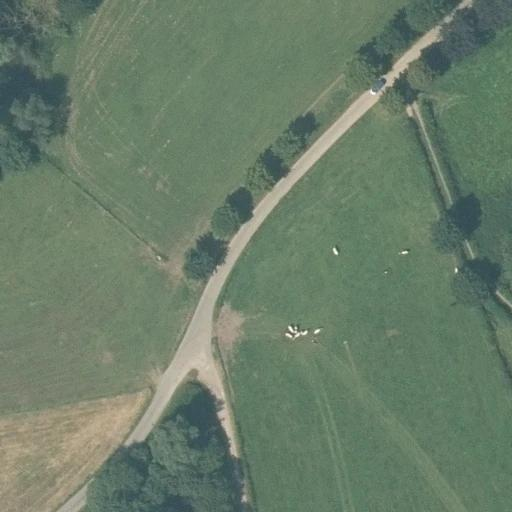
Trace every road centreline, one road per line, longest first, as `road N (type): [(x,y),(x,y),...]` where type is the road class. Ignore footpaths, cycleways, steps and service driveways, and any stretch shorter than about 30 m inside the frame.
road 1 (unclassified): [(64,511),(152,413),(244,231),(471,0)]
road 2 (track): [(391,78),(470,260),(511,310)]
road 3 (track): [(186,354),(212,383),(241,511)]
